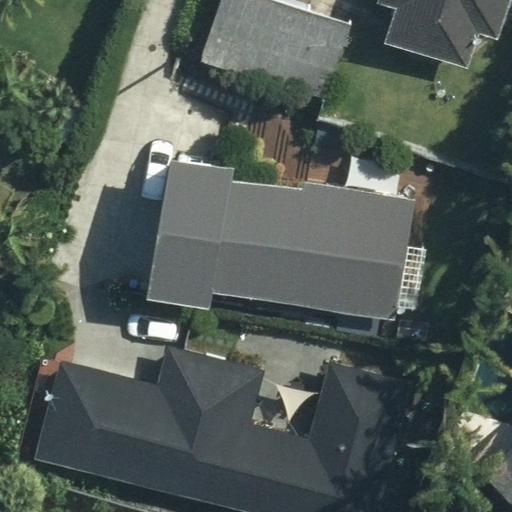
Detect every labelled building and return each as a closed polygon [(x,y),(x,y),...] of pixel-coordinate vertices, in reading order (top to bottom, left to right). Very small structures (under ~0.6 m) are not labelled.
[(276,0),(202,0),(187,55),(328,94),(349,20),(276,0)] [(372,0),(385,3),(375,35),(461,60),(470,28),(498,37),(509,0),(372,0)] [(378,337),(403,201),(154,156),(129,292),(378,337)] [(403,379),(320,359),(301,438),(240,424),(245,404),(255,365),(159,342),(149,382),(46,357),(21,454),(256,511),(369,511),(379,473),(380,473),(383,463),(403,379)] [(511,511),(511,431),(465,476),(499,511),(511,511)]
